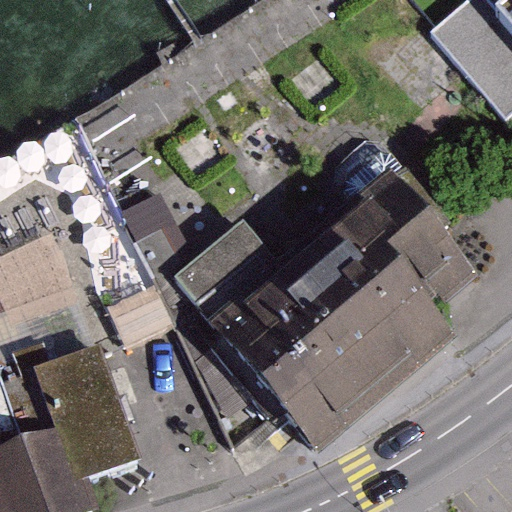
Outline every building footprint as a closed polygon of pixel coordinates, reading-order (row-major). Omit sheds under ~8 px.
[(511,37),(502,26),(480,0),(478,0),(435,37),(506,122),(511,117),(511,37)] [(511,17),(502,26),(511,37),(511,17)] [(244,229),(175,286),(217,336),(212,340),(311,457),(450,339),(430,315),(466,284),(436,249),(448,239),(385,165),(377,160),(368,158),(356,163),(349,170),(347,179),(349,191),(337,201),(355,221),(286,279),(244,229)] [(84,485),(135,467),(94,350),(24,374),(47,438),(66,492),(84,485)] [(0,511),(93,511),(84,485),(66,492),(47,438),(0,454),(0,511)]
